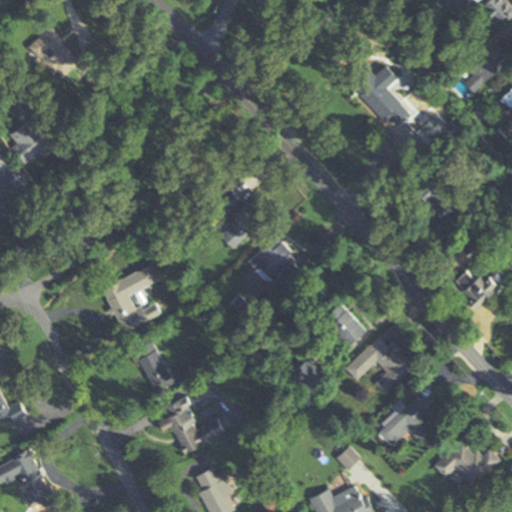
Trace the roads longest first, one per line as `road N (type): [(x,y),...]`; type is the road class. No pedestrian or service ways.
road 1 (residential): [(511,398),(268,133),(159,0)]
road 2 (residential): [(147,511),(45,319),(25,305),(0,303)]
